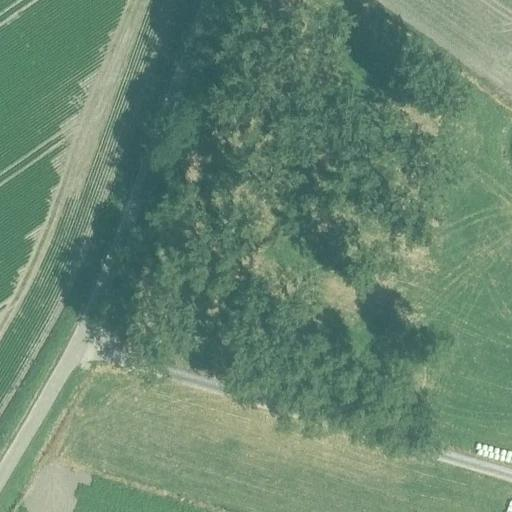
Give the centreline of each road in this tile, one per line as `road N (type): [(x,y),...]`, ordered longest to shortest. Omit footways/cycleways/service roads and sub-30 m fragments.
road 1 (unclassified): [(79,339),(511,479)]
road 2 (unclassified): [(208,0),(79,339)]
road 3 (unclassified): [(79,339),(0,475)]
